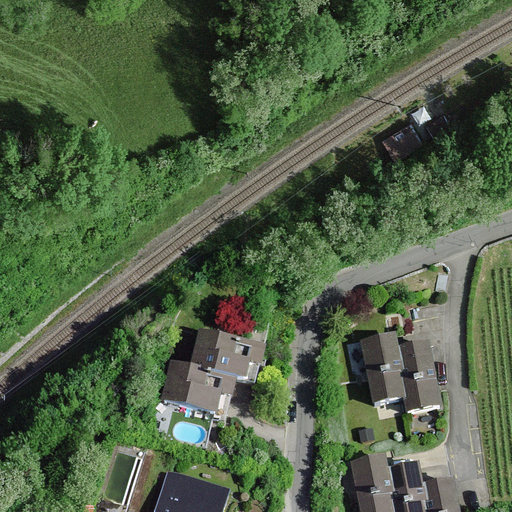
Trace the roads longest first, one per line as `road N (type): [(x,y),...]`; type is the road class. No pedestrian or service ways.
road 1 (residential): [(511,216),(336,283),(306,326),(294,511)]
road 2 (unknown): [(470,232),(462,362),(487,504)]
